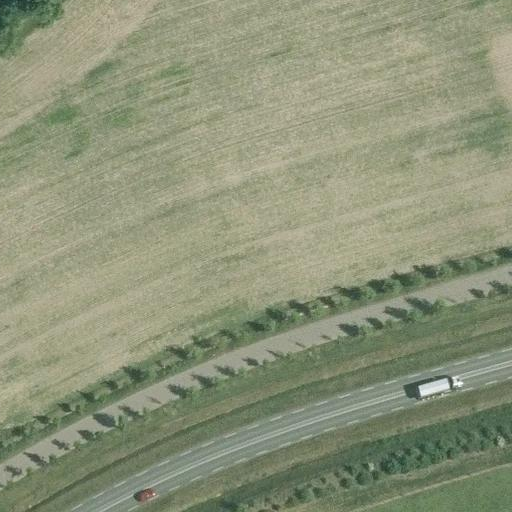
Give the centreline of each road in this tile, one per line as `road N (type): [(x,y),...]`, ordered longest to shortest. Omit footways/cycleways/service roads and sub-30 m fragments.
road 1 (unclassified): [(511,273),(240,358),(0,475)]
road 2 (primary): [(89,511),(216,451),(511,362)]
